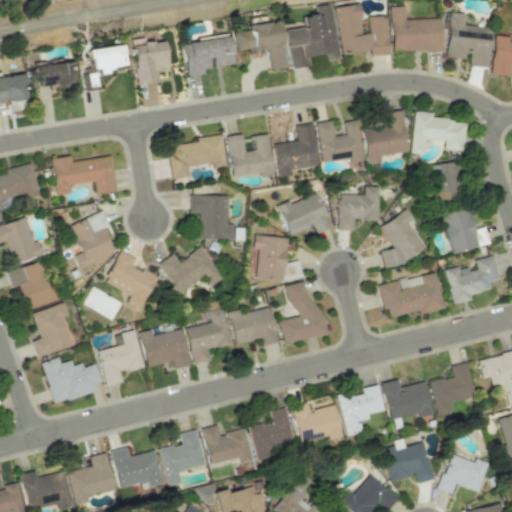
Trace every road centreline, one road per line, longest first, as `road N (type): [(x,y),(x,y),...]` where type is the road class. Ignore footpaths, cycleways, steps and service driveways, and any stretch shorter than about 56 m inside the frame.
road 1 (residential): [(507,118),(457,90),(389,81),(0,145),(34,438)]
road 2 (residential): [(511,317),(0,447)]
